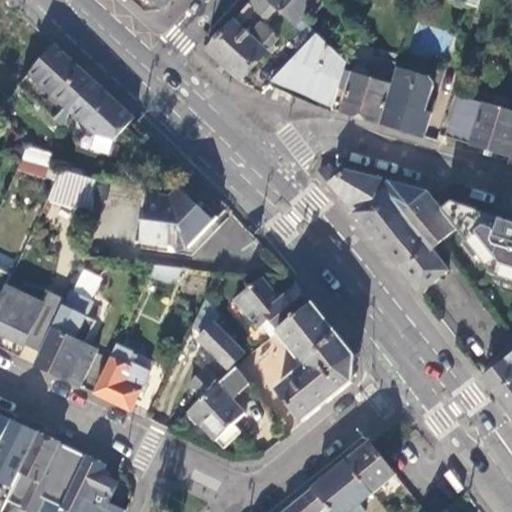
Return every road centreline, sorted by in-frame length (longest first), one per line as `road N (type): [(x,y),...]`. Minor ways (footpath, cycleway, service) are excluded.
road 1 (primary): [(185,104),(281,194),(422,363)]
road 2 (residential): [(511,189),(344,135),(272,151),(185,104)]
road 3 (residential): [(251,500),(422,363)]
road 4 (residential): [(0,384),(168,467)]
road 5 (primary): [(422,363),(511,480)]
